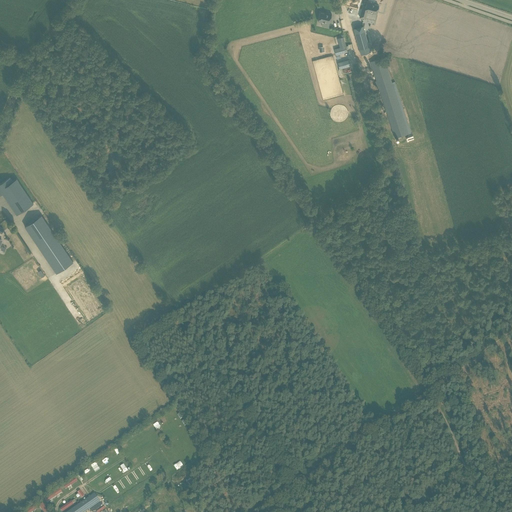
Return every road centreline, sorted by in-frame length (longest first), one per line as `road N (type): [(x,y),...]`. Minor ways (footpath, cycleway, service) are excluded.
road 1 (track): [(256,511),(511,333)]
road 2 (unclassified): [(0,136),(34,56),(80,0)]
road 3 (track): [(56,511),(58,502),(151,439)]
